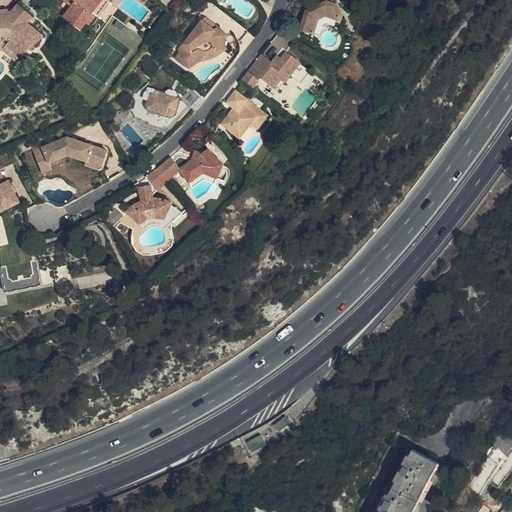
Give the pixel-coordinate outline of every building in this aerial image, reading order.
[(77,0),(74,4),(68,14),(83,26),(95,11),(92,8),(98,0),(77,0)] [(100,14),(110,0),(98,0),(92,8),(95,11),(100,14)] [(331,0),(324,0),(309,7),(301,25),(313,31),(319,18),(327,15),(337,19),(340,14),(338,4),(331,0)] [(0,45),(13,58),(20,50),(33,36),(21,26),(26,19),(12,7),(5,14),(3,14),(0,15),(0,14),(0,45)] [(227,30),(220,25),(214,25),(213,19),(204,13),(179,46),(181,50),(178,54),(191,64),(192,64),(195,60),(198,59),(201,59),(202,60),(215,55),(226,46),(226,44),(225,44),(227,30)] [(36,38),(33,36),(20,50),(23,53),(36,38)] [(0,54),(9,63),(13,58),(0,45),(0,54)] [(261,49),(249,65),(260,73),(274,84),(281,75),(285,78),(291,72),(301,58),(286,46),(280,55),(275,60),(272,58),(261,49)] [(276,52),(272,58),(275,60),(280,55),(276,52)] [(311,66),(301,58),(291,72),(301,80),(311,66)] [(249,65),(241,75),(252,83),(260,73),(249,65)] [(281,75),(274,84),(277,88),(278,87),(285,78),(281,75)] [(256,124),(266,111),(236,86),(226,97),(233,103),(220,119),(238,133),(250,119),(256,124)] [(169,123),(187,101),(182,97),(177,96),(177,93),(173,93),(173,91),(171,88),(164,88),(162,89),(162,90),(161,91),(149,90),(149,94),(136,93),(135,99),(129,102),(127,115),(131,119),(137,120),(137,121),(145,122),(146,125),(162,126),(163,123),(169,123)] [(63,133),(37,142),(42,158),(43,157),(64,150),(78,157),(77,162),(91,167),(100,149),(63,133)] [(42,158),(37,142),(26,145),(33,167),(44,163),(42,158)] [(0,165),(12,159),(4,143),(0,145),(0,202),(0,203),(1,203),(19,191),(6,171),(2,173),(0,174),(0,165)] [(194,158),(183,166),(194,179),(208,169),(223,174),(229,159),(220,156),(211,145),(204,150),(198,148),(194,158)] [(183,166),(172,152),(157,164),(169,177),(183,166)] [(157,164),(147,171),(157,186),(169,177),(157,164)] [(208,169),(194,179),(198,184),(209,176),(221,181),(223,174),(208,169)] [(139,197),(153,195),(150,185),(137,187),(139,197)] [(154,199),(153,195),(139,197),(140,202),(133,207),(128,211),(126,215),(140,227),(144,224),(153,220),(167,220),(172,204),(170,202),(161,200),(154,199)] [(166,226),(167,220),(153,220),(144,224),(140,227),(143,231),(152,227),(158,226),(166,226)] [(38,259),(1,266),(6,287),(30,282),(31,287),(43,285),(38,259)] [(30,282),(6,287),(6,292),(31,287),(30,282)] [(285,417),(274,427),(280,434),(292,424),(285,417)] [(511,432),(497,450),(507,459),(511,452),(511,432)] [(261,437),(246,445),(252,456),(267,448),(261,437)] [(412,449),(405,461),(403,465),(400,464),(396,471),(399,473),(388,494),(385,499),(382,498),(379,504),(382,505),(378,511),(410,511),(437,462),(412,449)]
